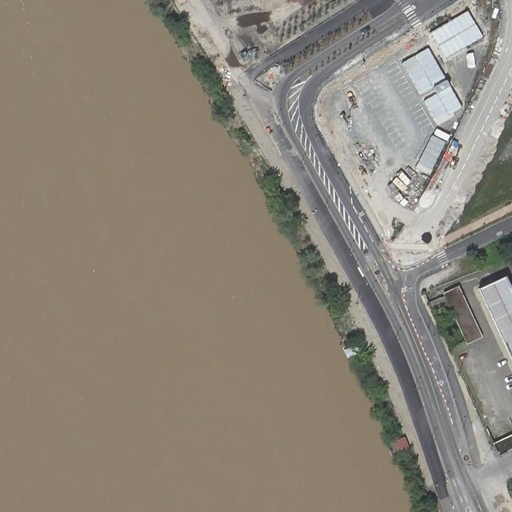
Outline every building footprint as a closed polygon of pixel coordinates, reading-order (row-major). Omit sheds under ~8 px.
[(473,7),(453,19),(460,30),(465,27),(473,40),(487,32),(473,7)] [(350,153),(352,152),(367,182),(396,168),(380,137),(378,139),(355,91),(327,105),(350,153)] [(315,139),(300,147),(311,168),(326,160),(315,139)] [(511,291),(504,275),(476,289),(511,363),(511,291)] [(457,286),(443,292),(467,344),(481,337),(457,286)] [(511,435),(494,444),(498,453),(511,445),(511,435)]
